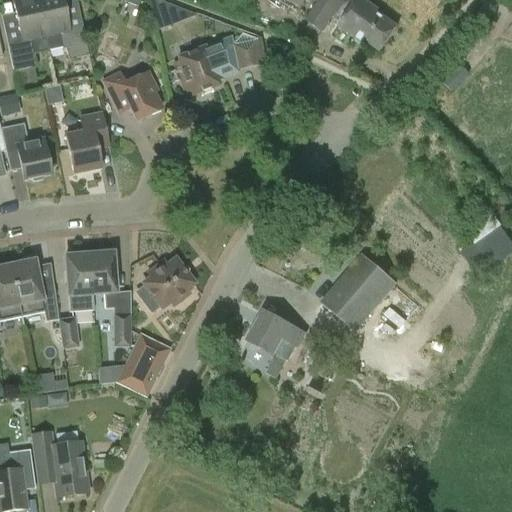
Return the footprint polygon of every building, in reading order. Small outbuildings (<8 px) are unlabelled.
[(36,68),(33,54),(47,51),(36,0),(13,0),(12,0),(21,42),(6,45),(12,73),(36,68)] [(61,0),(36,0),(47,51),(61,48),(62,50),(66,49),(68,61),(88,56),(82,29),(68,32),(62,4),(61,0)] [(318,0),(305,21),(323,33),(332,19),(338,23),(353,0),(318,0)] [(382,52),(398,28),(377,14),(379,11),(363,0),(357,0),(339,27),(354,37),(367,46),(369,43),(382,52)] [(243,34),(232,46),(237,70),(263,64),(258,40),(257,40),(243,34)] [(237,70),(232,46),(231,39),(204,50),(204,49),(178,59),(179,63),(174,66),(185,94),(191,92),(192,96),(218,86),(217,82),(233,75),(231,72),(237,70)] [(129,110),(136,122),(161,110),(153,94),(157,92),(147,74),(124,85),(119,74),(102,83),(119,115),(129,110)] [(0,98),(0,124),(2,124),(0,118),(23,112),(17,94),(0,98)] [(65,137),(73,176),(100,170),(95,142),(106,140),(101,115),(79,120),(82,134),(65,137)] [(42,181),(43,178),(50,176),(42,140),(27,143),(23,125),(0,129),(0,131),(5,153),(17,151),(23,182),(30,181),(33,183),(42,181)] [(474,272),(478,278),(511,253),(511,243),(501,228),(502,228),(488,209),(476,218),(460,229),(472,245),(461,254),(474,272)] [(99,255),(88,256),(91,296),(103,295),(105,311),(117,310),(112,254),(110,254),(108,251),(100,252),(99,255)] [(68,254),(67,257),(64,257),(69,313),(81,312),(80,297),(91,296),(88,256),(78,256),(76,254),(68,254)] [(355,334),(397,285),(361,255),(333,287),(322,278),(308,294),(355,334)] [(175,261),(167,267),(164,263),(147,275),(150,279),(143,285),(161,309),(169,303),(172,307),(188,295),(185,291),(193,285),(175,261)] [(34,262),(10,267),(21,318),(43,314),(45,323),(58,321),(52,283),(38,286),(34,262)] [(0,330),(0,322),(21,318),(10,267),(0,268),(0,331),(0,330)] [(298,348),(304,336),(289,328),(290,327),(263,312),(247,342),(274,357),(283,340),(298,348)] [(129,316),(113,316),(113,348),(129,348),(129,316)] [(78,348),(74,319),(58,321),(62,350),(78,348)] [(165,354),(136,340),(114,384),(143,399),(165,354)] [(66,382),(53,383),(54,392),(67,390),(66,382)] [(36,487),(54,484),(56,498),(87,494),(80,444),(53,448),(51,433),(29,436),(36,487)] [(29,451),(8,454),(7,445),(0,445),(0,511),(8,511),(25,510),(22,492),(34,491),(29,451)]
